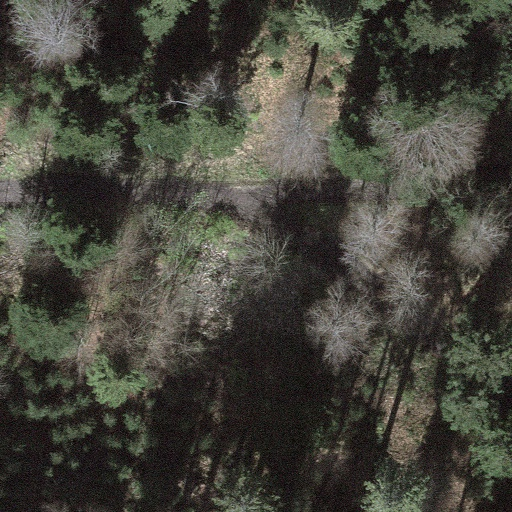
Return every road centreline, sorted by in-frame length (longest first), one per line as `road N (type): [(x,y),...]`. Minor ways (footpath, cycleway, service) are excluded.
road 1 (track): [(0,190),(243,196),(511,174)]
road 2 (track): [(511,391),(243,196)]
